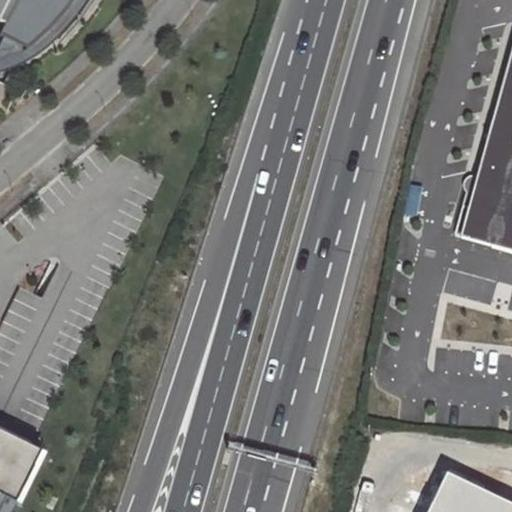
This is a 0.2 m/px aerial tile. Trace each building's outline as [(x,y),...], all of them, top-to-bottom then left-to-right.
[(0,0),(0,26),(5,29),(19,0),(0,0)] [(26,53),(2,41),(0,46),(0,74),(13,71),(36,60),(55,44),(76,20),(89,0),(73,0),(65,14),(48,33),(26,53)] [(19,0),(5,29),(0,38),(0,40),(2,41),(26,53),(48,33),(65,14),(73,0),(19,0)] [(473,177),(460,225),(468,227),(465,239),(511,249),(511,66),(482,179),(473,177)] [(0,460),(0,511),(4,511),(25,470),(0,460)] [(511,511),(511,507),(446,477),(429,511),(511,511)]
